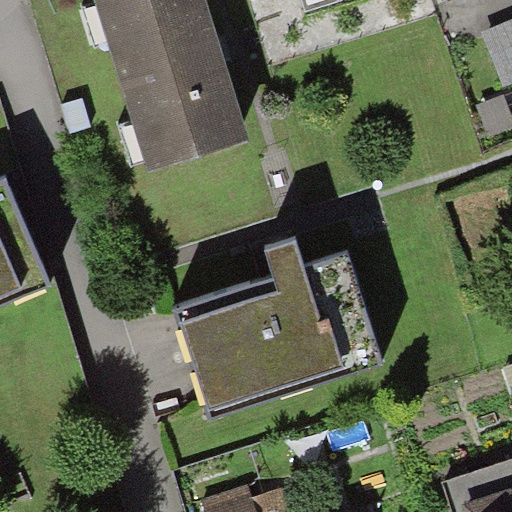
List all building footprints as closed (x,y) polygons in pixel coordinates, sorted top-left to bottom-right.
[(194,0),(110,0),(166,171),(242,146),(194,0)] [(511,22),(481,37),(504,89),(511,84),(511,22)] [(0,305),(45,286),(3,184),(0,185),(0,305)] [(209,414),(382,363),(352,265),(314,276),(305,245),(277,254),(285,284),(180,314),(209,414)] [(511,511),(511,463),(444,485),(452,511),(511,511)] [(289,511),(282,484),(210,502),(212,511),(289,511)]
